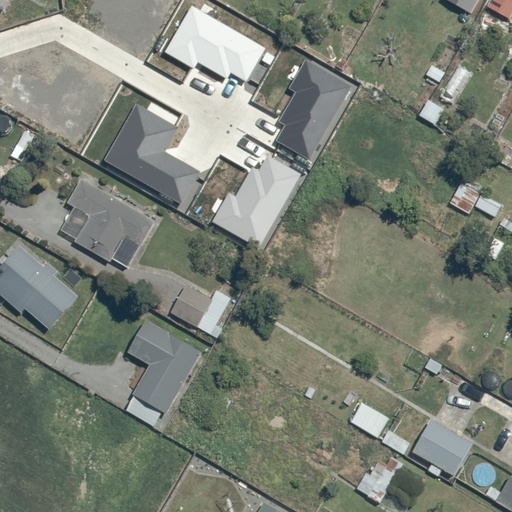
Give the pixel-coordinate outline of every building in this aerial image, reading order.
[(0,0),(0,11),(2,8),(9,12),(16,0),(0,0)] [(475,0),(441,0),(468,14),(475,0)] [(511,0),(494,0),(490,7),(511,20),(511,0)] [(41,117),(41,121),(70,114),(69,109),(98,102),(91,71),(34,84),(36,90),(23,93),(29,119),(41,117)] [(443,113),(425,102),(413,120),(432,132),(443,113)] [(159,223),(89,181),(75,206),(80,209),(66,233),(81,241),(80,243),(116,265),(118,261),(132,269),(159,223)] [(500,205),(458,184),(446,206),(467,216),(472,207),(493,218),(500,205)] [(74,296),(14,246),(0,263),(0,297),(19,313),(22,311),(46,331),(74,296)] [(174,313),(175,314),(221,339),(241,303),(218,290),(213,299),(189,286),(174,313)] [(172,416),(203,355),(148,327),(133,356),(153,367),(129,413),(158,428),(165,413),(172,416)] [(468,349),(455,339),(440,360),(452,369),(454,365),(466,374),(483,350),(473,343),(468,349)] [(367,402),(354,422),(382,440),(395,420),(367,402)] [(471,445),(432,422),(414,453),(452,475),(471,445)] [(385,443),(386,444),(408,457),(415,445),(392,431),(385,443)] [(373,470),(360,490),(384,506),(397,486),(373,470)] [(493,486),(487,494),(511,509),(511,479),(504,493),(493,486)]
